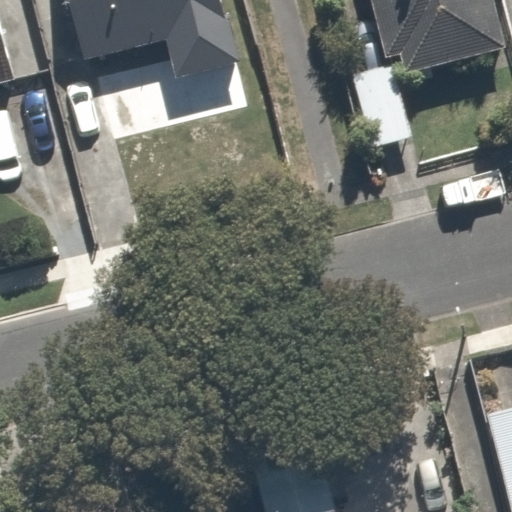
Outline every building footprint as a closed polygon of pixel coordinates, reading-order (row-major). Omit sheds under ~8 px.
[(58,0),(75,64),(166,40),(175,73),(237,56),(222,0),(58,0)] [(403,61),(408,80),(507,56),(493,0),(371,0),(388,65),(403,61)] [(0,18),(0,89),(17,86),(0,18)] [(395,68),(352,78),(370,154),(414,143),(395,68)] [(511,511),(511,412),(489,418),(511,511)]
